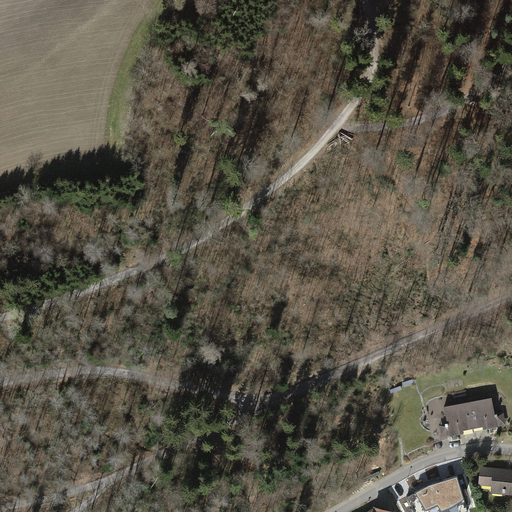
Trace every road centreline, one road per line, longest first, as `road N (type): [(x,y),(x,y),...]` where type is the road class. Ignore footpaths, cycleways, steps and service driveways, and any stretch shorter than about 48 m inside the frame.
road 1 (track): [(0,319),(184,252),(235,220),(333,129)]
road 2 (track): [(118,475),(463,318)]
road 3 (track): [(265,406),(109,374),(0,383)]
road 4 (track): [(350,127),(444,109),(480,86),(511,44)]
road 5 (track): [(333,129),(370,71),(374,40),(365,0)]
road 6 (track): [(0,507),(118,475)]
